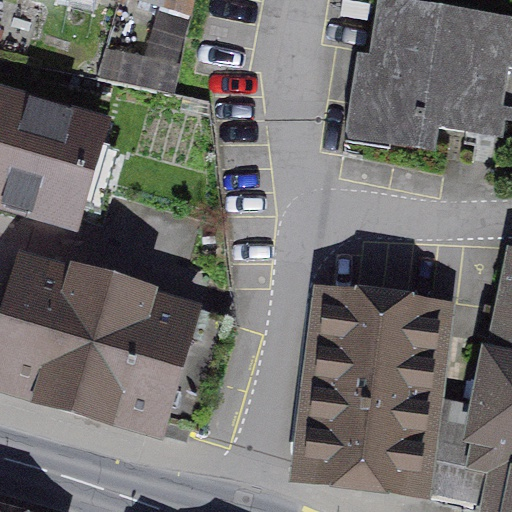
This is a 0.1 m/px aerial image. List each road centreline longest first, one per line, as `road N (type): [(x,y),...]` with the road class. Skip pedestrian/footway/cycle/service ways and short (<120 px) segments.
road 1 (residential): [(243,511),(288,354),(303,248),(321,218)]
road 2 (residential): [(321,218),(293,119),(300,0)]
road 3 (residential): [(321,218),(511,218)]
road 4 (secondary): [(180,511),(0,458)]
